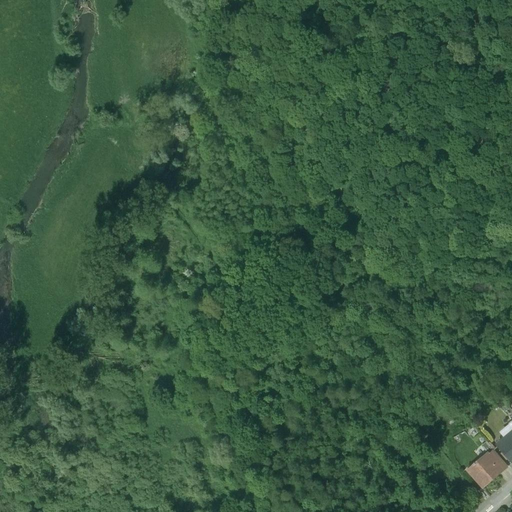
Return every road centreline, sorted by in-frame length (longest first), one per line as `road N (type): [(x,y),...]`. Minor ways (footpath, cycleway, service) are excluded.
road 1 (unknown): [(278,0),(284,179),(304,215),(328,318)]
road 2 (unknown): [(334,372),(267,511)]
